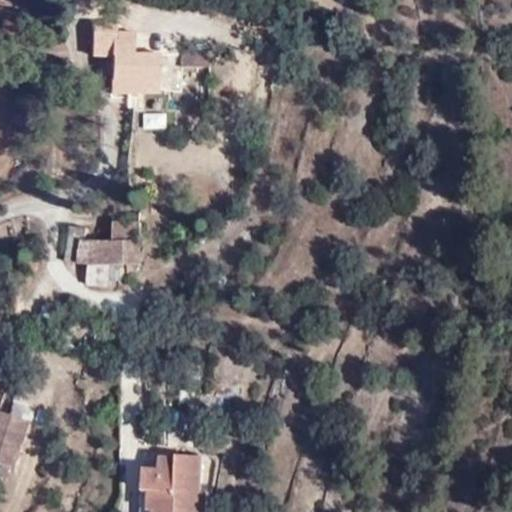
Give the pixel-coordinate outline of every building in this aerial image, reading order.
[(166,57),(165,57),(138,55),(140,35),(95,31),(96,56),(116,57),(114,95),(141,98),(143,88),(163,88),(164,88),(166,57)] [(188,75),(188,59),(166,57),(164,88),(185,90),(188,75)] [(188,59),(188,75),(200,77),(215,78),(216,62),(188,59)] [(210,116),(215,78),(200,77),(196,116),(210,116)] [(57,110),(82,113),(83,99),(58,97),(57,110)] [(141,267),(147,224),(115,221),(114,239),(93,238),(94,228),(78,227),(73,260),(96,263),(91,292),(116,293),(118,284),(132,286),(133,278),(137,279),(141,278),(144,274),(144,267),(141,267)] [(0,378),(0,434),(3,436),(0,444),(0,465),(24,473),(39,426),(3,414),(13,383),(0,378)] [(152,493),(179,496),(184,459),(164,458),(163,472),(147,472),(146,492),(152,493)] [(200,511),(205,461),(184,459),(179,496),(152,493),(151,511),(200,511)] [(208,461),(205,461),(200,511),(211,511),(212,497),(206,497),(208,461)]
